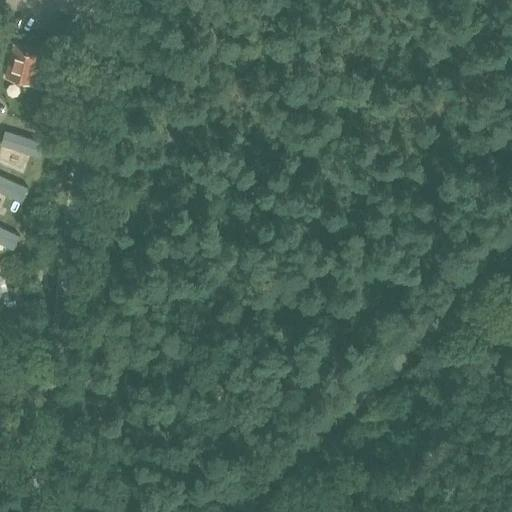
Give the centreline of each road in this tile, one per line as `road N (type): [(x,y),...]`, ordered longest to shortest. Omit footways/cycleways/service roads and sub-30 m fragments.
road 1 (unclassified): [(44,511),(96,0)]
road 2 (unclassified): [(231,511),(511,251)]
